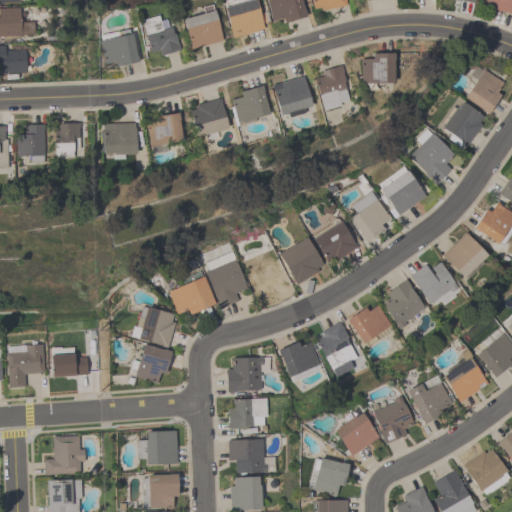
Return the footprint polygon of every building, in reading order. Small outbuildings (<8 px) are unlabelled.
[(254,0),(262,29),(230,38),(222,8),(223,7),(222,3),(223,0),(254,0)] [(270,21),(263,0),(299,0),(302,9),(302,8),(305,15),(282,22),(281,18),(270,21)] [(310,0),(345,0),(346,5),(320,10),(319,7),(312,9),(310,0)] [(511,0),(511,13),(481,6),(482,0),(511,0)] [(181,18),(202,12),(200,7),(210,4),(211,10),(212,9),(221,40),(190,49),(181,18)] [(0,36),(0,8),(19,8),(19,22),(32,22),(32,34),(19,34),(19,36),(0,36)] [(148,52),(143,35),(144,35),(140,20),(157,15),(161,28),(169,26),(171,34),(174,33),(178,49),(159,55),(157,50),(148,52)] [(97,40),(99,40),(97,35),(115,31),(115,32),(126,29),(127,34),(130,33),(136,61),(114,66),(113,61),(102,64),(97,40)] [(24,72),(0,72),(0,45),(3,45),(3,50),(24,50),(24,72)] [(359,82),(359,65),(358,65),(358,59),(370,59),(370,53),(392,53),(392,82),(359,82)] [(312,78),(321,75),(319,71),(339,65),(344,81),(342,82),(348,100),(346,100),(345,101),(344,103),(343,104),(341,104),(339,104),(339,105),(322,110),(312,78)] [(485,113),(462,96),(481,69),(494,78),(494,77),(501,82),(494,91),(498,94),(485,113)] [(270,84),(302,76),(310,106),(278,114),(270,84)] [(260,85),(262,91),(261,91),(267,113),(236,122),(237,124),(234,125),(229,107),(230,106),(228,99),(240,96),(238,91),(260,85)] [(193,136),(187,110),(194,108),(193,105),(219,98),(226,128),(215,131),(215,132),(202,135),(202,134),(193,136)] [(440,126),(440,125),(438,123),(451,106),(453,107),(454,106),(455,107),(460,100),(482,116),(478,122),(480,124),(465,144),(440,126)] [(143,118),(177,112),(178,120),(177,120),(180,141),(148,146),(143,118)] [(53,158),(53,152),(52,130),(57,130),(57,123),(78,122),(78,149),(72,149),(72,158),(53,158)] [(102,154),(102,152),(99,152),(99,131),(101,131),(101,123),(133,122),(133,128),(134,128),(135,153),(102,154)] [(23,134),(23,124),(42,124),(42,163),(29,163),(29,156),(15,156),(15,134),(23,134)] [(407,155),(419,144),(413,138),(424,128),(429,133),(430,132),(452,154),(444,163),(449,169),(434,184),(428,178),(429,178),(407,155)] [(398,215),(378,189),(380,187),(378,185),(385,180),(383,178),(400,165),(404,170),(405,169),(424,195),(398,215)] [(508,177),(511,179),(511,203),(497,193),(508,177)] [(354,212),(349,205),(369,191),(385,214),(386,213),(389,217),(379,224),(382,228),(363,241),(357,233),(358,232),(347,217),(354,212)] [(511,213),(511,231),(503,245),(497,241),(496,243),(478,231),(477,232),(471,228),(484,208),(488,211),(495,202),(511,213)] [(356,246),(332,261),(331,259),(326,262),(311,237),(312,237),(311,235),(330,223),(330,221),(330,219),(332,218),(334,218),(336,219),(337,221),(338,220),(351,241),(352,240),(356,246)] [(440,255),(463,232),(485,254),(462,277),(440,255)] [(276,253),(304,236),(321,265),(315,268),(317,271),(294,284),(276,253)] [(202,262),(229,251),(244,288),(233,292),(236,300),(216,309),(201,272),(205,270),(202,262)] [(243,274),(262,265),(257,255),(259,254),(259,256),(268,251),(272,260),(273,259),(283,278),(284,278),(287,284),(267,294),(265,290),(254,295),(243,274)] [(456,287),(450,292),(448,290),(428,304),(407,276),(423,264),(431,274),(433,272),(430,268),(438,262),(456,287)] [(182,284),(179,279),(197,272),(199,277),(201,276),(212,304),(188,314),(186,309),(175,314),(165,291),(182,284)] [(387,298),(384,293),(405,279),(409,285),(408,286),(423,308),(402,322),(404,325),(398,329),(380,303),(387,298)] [(345,319),(363,307),(366,311),(375,305),(389,325),(372,336),(374,339),(366,345),(364,342),(361,344),(345,319)] [(129,337),(132,326),(138,328),(141,316),(137,315),(139,306),(144,307),(144,306),(171,314),(169,321),(173,322),(166,347),(129,337)] [(511,337),(503,327),(510,321),(506,316),(511,310),(511,337)] [(322,337),(319,331),(338,321),(343,331),(346,337),(345,338),(355,357),(348,361),(351,367),(334,377),(314,341),(322,337)] [(511,347),(511,353),(506,359),(509,363),(492,377),(474,354),(499,332),(511,347)] [(309,341),(312,348),(311,348),(317,363),(287,376),(275,350),(296,341),(298,346),(309,341)] [(141,343),(169,351),(163,374),(158,372),(155,382),(132,376),(141,343)] [(23,373),(24,379),(23,380),(23,387),(6,388),(4,352),(23,351),(23,345),(41,344),(42,372),(23,373)] [(72,347),(72,357),(77,357),(77,356),(81,356),(81,357),(85,357),(85,374),(73,375),(73,376),(50,376),(49,348),(59,347),(59,348),(72,347)] [(225,391),(224,369),(230,369),(230,357),(261,357),(267,357),(267,363),(267,371),(258,371),(258,375),(261,375),(261,380),(258,380),(259,390),(225,391)] [(468,358),(484,383),(457,402),(440,376),(468,358)] [(404,390),(433,375),(449,404),(439,409),(441,413),(422,423),(404,390)] [(412,424),(402,429),(404,434),(383,444),(376,430),(378,429),(370,412),(392,401),(391,399),(398,396),(402,404),(412,424)] [(264,398),(265,416),(262,416),(262,425),(251,425),(251,428),(226,429),(226,407),(231,407),(231,399),(264,398)] [(349,456),(331,430),(352,416),(352,417),(360,412),(377,437),(349,456)] [(511,464),(494,443),(511,429),(511,464)] [(175,463),(144,464),(143,459),(135,459),(135,440),(144,440),(144,431),(174,430),(175,463)] [(78,473),(48,473),(48,475),(42,475),(42,459),(50,458),(50,436),(60,436),(60,434),(75,433),(75,436),(77,435),(77,449),(82,449),(82,454),(83,454),(83,460),(78,460),(78,473)] [(225,440),(261,439),(261,457),(272,457),(272,471),(265,471),(265,472),(257,472),(244,472),(244,474),(238,474),(238,472),(234,472),(233,460),(226,460),(225,440)] [(483,494),(480,489),(477,491),(463,470),(464,470),(460,464),(481,451),(483,453),(489,449),(504,471),(503,471),(507,477),(505,479),(506,480),(488,492),(487,491),(483,494)] [(310,490),(317,458),(346,464),(344,476),(343,476),(341,486),(336,485),(334,496),(323,494),(323,492),(310,490)] [(452,470),(475,509),(469,511),(438,511),(431,499),(438,495),(431,482),(452,470)] [(140,508),(139,478),(144,478),(144,476),(146,476),(146,474),(175,474),(176,496),(171,496),(171,508),(166,508),(140,508)] [(228,510),(227,486),(232,486),(231,477),(257,476),(257,485),(259,485),(259,509),(228,510)] [(46,511),(46,480),(79,479),(79,498),(76,498),(76,511),(46,511)] [(420,486),(421,489),(422,488),(425,494),(423,495),(431,511),(395,511),(393,507),(404,501),(401,495),(420,486)] [(309,511),(309,510),(313,510),(313,507),(310,507),(310,500),(345,500),(345,511),(309,511)]
